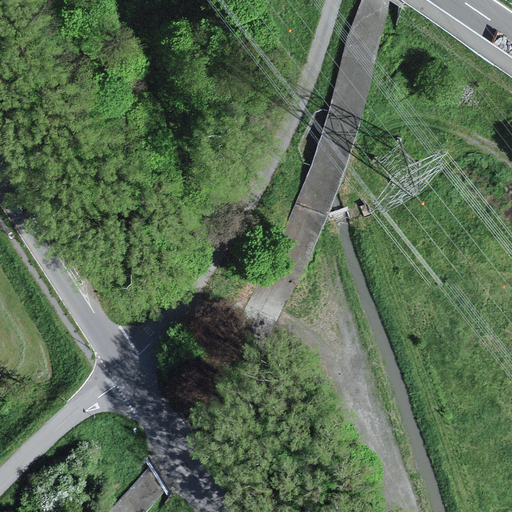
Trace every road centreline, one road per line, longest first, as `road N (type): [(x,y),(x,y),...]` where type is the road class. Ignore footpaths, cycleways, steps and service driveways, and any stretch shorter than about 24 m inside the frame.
road 1 (track): [(492,148),(416,121),(375,130),(363,144),(362,195),(466,511)]
road 2 (residential): [(335,0),(292,126),(253,206),(126,365)]
road 3 (unclassified): [(126,365),(0,166)]
road 4 (residential): [(133,375),(0,484)]
road 5 (unclassified): [(213,511),(133,375)]
